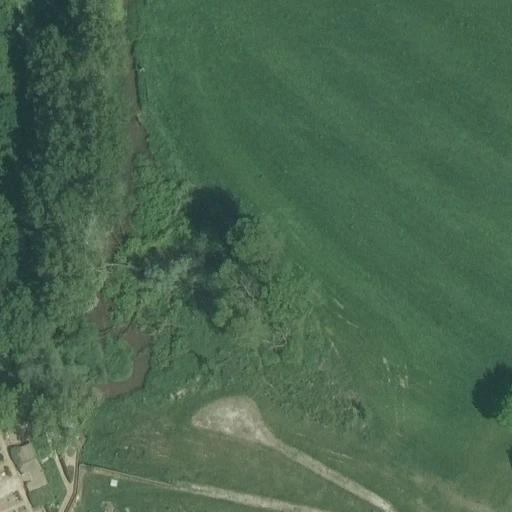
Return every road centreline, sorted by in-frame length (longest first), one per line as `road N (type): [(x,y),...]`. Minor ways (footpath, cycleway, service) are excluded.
road 1 (track): [(392,511),(229,415)]
road 2 (track): [(306,511),(176,484)]
